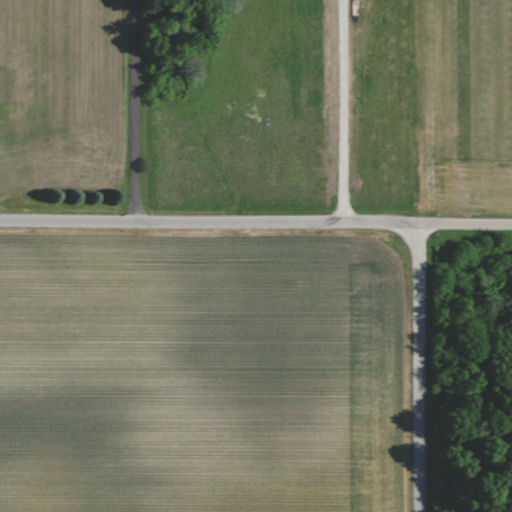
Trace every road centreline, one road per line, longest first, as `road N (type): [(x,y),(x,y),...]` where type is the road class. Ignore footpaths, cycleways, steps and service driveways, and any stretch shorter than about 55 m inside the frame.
road 1 (residential): [(0,220),(511,223)]
road 2 (residential): [(419,511),(417,222)]
